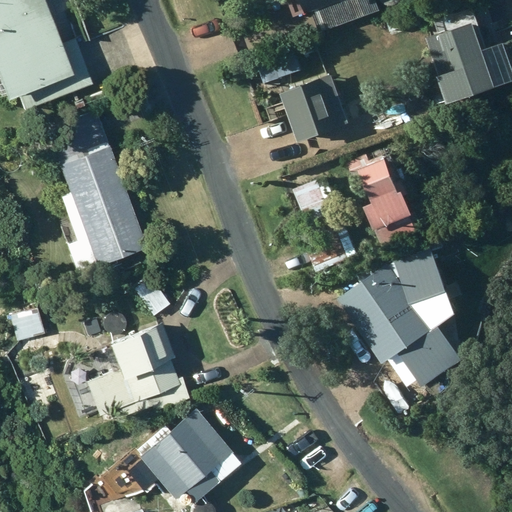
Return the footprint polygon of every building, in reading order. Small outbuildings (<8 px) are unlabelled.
[(45,0),(0,0),(0,87),(5,101),(19,95),(24,110),(94,84),(77,39),(62,44),(45,0)] [(293,0),(300,17),(314,12),(322,33),(359,19),(353,1),(355,0),(293,0)] [(429,39),(453,105),(511,82),(511,46),(511,42),(489,50),(478,22),(429,39)] [(304,141),(343,126),(325,77),(310,82),(306,72),(295,76),(299,87),(286,91),(304,141)] [(404,103),(358,122),(363,135),(409,117),(404,103)] [(61,226),(78,273),(147,248),(96,110),(46,129),(70,192),(60,195),(71,222),(61,226)] [(385,245),(421,232),(415,216),(417,215),(409,193),(405,195),(390,154),(373,160),(371,154),(352,161),(359,180),(370,177),(379,204),(372,206),(385,245)] [(361,256),(330,180),(297,194),(320,251),(314,253),(321,272),(361,256)] [(343,297),(389,361),(399,354),(424,388),(462,361),(420,302),(446,292),(430,249),(391,263),(343,297)] [(133,289),(154,316),(171,303),(150,276),(133,289)] [(18,340),(46,334),(42,316),(14,322),(18,340)] [(175,358),(162,323),(108,345),(119,370),(87,382),(100,416),(120,408),(124,418),(152,407),(155,413),(189,399),(181,376),(179,378),(171,359),(175,358)] [(196,408),(139,458),(176,500),(186,491),(196,502),(243,461),(196,408)] [(318,511),(326,507),(302,483),(290,495),(306,511),(318,511)] [(135,492),(99,507),(100,511),(138,511),(142,510),(135,492)] [(215,511),(216,510),(214,506),(211,503),(208,501),(204,501),(200,502),(197,503),(195,506),(193,509),(192,511),(215,511)]
